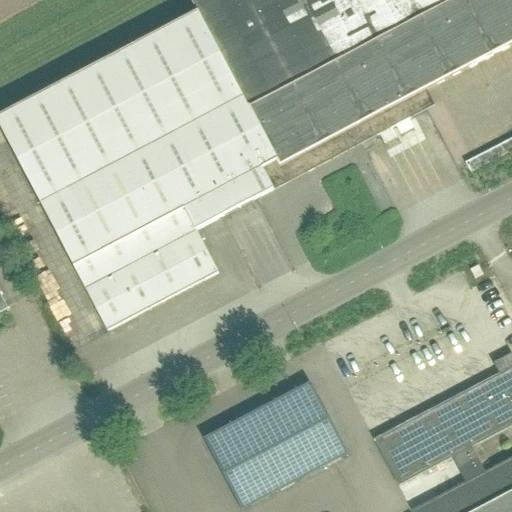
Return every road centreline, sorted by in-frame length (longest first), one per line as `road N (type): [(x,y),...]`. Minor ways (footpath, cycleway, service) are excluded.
road 1 (unclassified): [(0,469),(511,199)]
road 2 (unknown): [(16,303),(112,511)]
